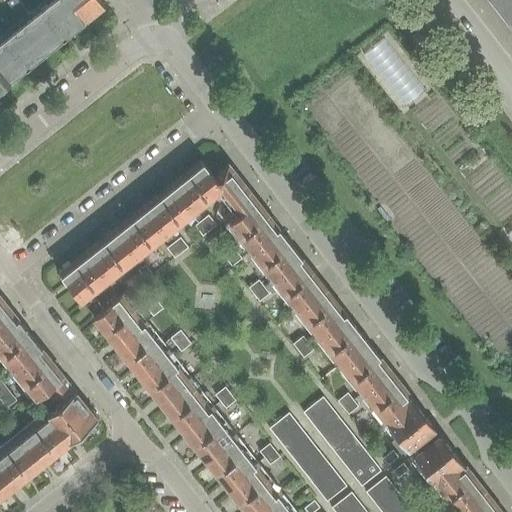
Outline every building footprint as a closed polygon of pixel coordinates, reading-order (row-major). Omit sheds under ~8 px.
[(83,20),(66,0),(50,0),(30,16),(17,0),(11,0),(8,2),(45,50),(83,20)] [(102,5),(98,0),(66,0),(83,20),(102,5)] [(511,0),(488,0),(511,30),(511,0)] [(0,69),(8,80),(27,65),(45,50),(8,2),(6,5),(21,23),(0,39),(0,69)] [(403,103),(425,88),(387,34),(366,49),(403,103)] [(290,49),(258,75),(253,79),(269,99),(274,95),(307,69),(290,49)] [(200,160),(172,182),(194,209),(214,193),(212,175),(200,160)] [(220,194),(236,214),(256,200),(227,164),(212,175),(214,193),(217,196),(220,194)] [(144,204),(165,232),(194,209),(172,182),(144,204)] [(256,200),(236,214),(236,215),(228,222),(250,250),(278,228),(256,200)] [(115,227),(137,254),(165,232),(144,204),(115,227)] [(215,224),(207,215),(200,220),(208,230),(215,224)] [(208,230),(200,220),(194,225),(202,235),(208,230)] [(87,250),(98,264),(108,277),(137,254),(115,227),(87,250)] [(250,250),(273,279),(300,257),(278,228),(250,250)] [(179,237),(173,242),(181,252),(187,247),(179,237)] [(174,257),(181,252),(173,242),(166,247),(174,257)] [(87,250),(58,272),(69,286),(98,264),(87,250)] [(241,257),(235,251),(226,259),(231,265),(241,257)] [(273,279),(295,307),(323,285),(300,257),(273,279)] [(108,277),(98,264),(69,286),(79,299),(108,277)] [(152,274),(144,264),(138,269),(145,279),(152,274)] [(258,279),(248,287),(253,294),(263,286),(258,279)] [(323,285),(295,307),(318,335),(345,314),(323,285)] [(253,294),(258,301),(268,293),(263,286),(253,294)] [(93,316),(114,343),(142,322),(120,294),(93,316)] [(0,332),(17,319),(0,297),(0,332)] [(84,306),(93,316),(102,309),(94,298),(84,306)] [(162,307),(156,301),(147,308),(153,315),(162,307)] [(345,314),(318,335),(340,364),(368,342),(345,314)] [(0,332),(0,353),(12,369),(40,347),(17,319),(0,332)] [(137,372),(164,350),(142,322),(114,343),(137,372)] [(175,344),(184,336),(179,329),(169,337),(175,344)] [(184,336),(175,344),(180,350),(189,343),(184,336)] [(293,343),(298,350),(308,342),(303,336),(293,343)] [(175,344),(169,337),(163,342),(168,349),(175,344)] [(313,349),(308,342),(298,350),(303,357),(313,349)] [(340,364),(362,392),(390,371),(368,342),(340,364)] [(35,398),(42,393),(63,376),(40,347),(12,369),(35,398)] [(159,401),(187,379),(164,350),(137,372),(159,401)] [(390,371),(362,392),(385,421),(412,399),(390,371)] [(41,407),(46,413),(59,429),(87,406),(63,376),(42,393),(48,402),(41,407)] [(16,399),(0,379),(0,399),(6,407),(16,399)] [(181,429),(209,407),(187,379),(159,401),(181,429)] [(220,401),(229,393),(224,386),(214,394),(220,401)] [(342,407),(352,399),(346,392),(337,400),(342,407)] [(229,393),(220,401),(225,407),(235,399),(229,393)] [(322,396),(312,404),(317,411),(327,403),(322,396)] [(352,399),(342,407),(347,413),(357,405),(352,399)] [(412,399),(385,421),(407,449),(434,427),(412,399)] [(327,403),(317,411),(323,417),(332,409),(327,403)] [(312,404),(302,411),(308,418),(317,411),(312,404)] [(96,418),(87,406),(59,429),(68,441),(96,418)] [(181,429),(204,458),(232,436),(209,407),(181,429)] [(332,409),(323,417),(328,424),(338,416),(332,409)] [(317,411),(308,418),(313,425),(323,417),(317,411)] [(288,412),(278,420),(283,426),(293,419),(288,412)] [(68,441),(59,429),(46,413),(18,436),(40,463),(68,441)] [(338,416),(328,424),(333,430),(343,423),(338,416)] [(323,417),(313,425),(318,431),(328,424),(323,417)] [(293,419),(283,426),(289,433),(298,425),(293,419)] [(278,420),(268,427),(274,434),(283,426),(278,420)] [(343,423),(333,430),(338,437),(348,429),(343,423)] [(328,424),(318,431),(323,438),(333,430),(328,424)] [(298,425),(289,433),(294,440),(304,432),(298,425)] [(283,426),(274,434),(279,441),(289,433),(283,426)] [(348,429),(338,437),(343,444),(353,436),(348,429)] [(333,430),(323,438),(329,445),(338,437),(333,430)] [(304,432),(294,440),(299,446),(309,439),(304,432)] [(289,433),(279,441),(284,447),(294,440),(289,433)] [(462,462),(439,433),(411,454),(434,484),(462,462)] [(18,436),(0,450),(0,470),(12,485),(40,463),(18,436)] [(226,486),(254,465),(232,436),(204,458),(226,486)] [(353,436),(343,444),(349,450),(358,443),(353,436)] [(338,437),(329,445),(334,451),(343,444),(338,437)] [(309,439),(299,446),(304,453),(314,445),(309,439)] [(294,440),(284,447),(289,454),(299,446),(294,440)] [(264,457),(273,449),(268,443),(259,450),(264,457)] [(358,443),(349,450),(354,457),(364,449),(358,443)] [(343,444),(334,451),(339,458),(349,450),(343,444)] [(314,445),(304,453),(309,459),(319,452),(314,445)] [(299,446),(289,454),(294,460),(304,453),(299,446)] [(273,449),(264,457),(269,463),(278,455),(273,449)] [(364,449),(354,457),(359,463),(369,456),(364,449)] [(397,456),(392,449),(382,457),(388,463),(397,456)] [(349,450),(339,458),(344,465),(354,457),(349,450)] [(319,452),(309,459),(315,466),(324,458),(319,452)] [(304,453),(294,460),(300,467),(309,459),(304,453)] [(359,463),(349,471),(360,485),(370,477),(380,469),(369,456),(359,463)] [(354,457),(344,465),(349,471),(359,463),(354,457)] [(324,458),(315,466),(320,473),(329,465),(324,458)] [(309,459),(300,467),(305,474),(315,466),(309,459)] [(407,469),(402,462),(392,470),(398,477),(407,469)] [(434,484),(456,511),(484,490),(462,462),(434,484)] [(246,511),(252,511),(277,493),(254,465),(226,486),(246,511)] [(329,465),(320,473),(325,479),(335,472),(329,465)] [(315,466),(305,474),(310,480),(320,473),(315,466)] [(0,494),(12,485),(0,470),(0,494)] [(335,472),(325,479),(330,486),(340,478),(335,472)] [(320,473),(310,480),(315,487),(325,479),(320,473)] [(375,484),(380,490),(390,483),(384,476),(375,484)] [(340,478),(330,486),(335,492),(345,485),(340,478)] [(325,479),(315,487),(320,493),(330,486),(325,479)] [(385,497),(395,489),(390,483),(380,490),(385,497)] [(365,491),(370,498),(380,490),(375,484),(365,491)] [(330,486),(320,493),(326,500),(335,492),(330,486)] [(385,497),(390,503),(400,496),(395,489),(385,497)] [(376,504),(385,497),(380,490),(370,498),(376,504)] [(501,511),(484,490),(456,511),(501,511)] [(350,491),(341,499),(346,506),(356,498),(350,491)] [(252,511),(291,511),(277,493),(252,511)] [(396,510),(405,503),(400,496),(390,503),(396,510)] [(376,504),(381,511),(390,503),(385,497),(376,504)] [(356,498),(346,506),(350,511),(351,511),(361,504),(356,498)] [(341,499),(331,507),(335,511),(337,511),(346,506),(341,499)] [(310,511),(318,506),(313,500),(303,508),(306,511),(310,511)] [(381,511),(393,511),(396,510),(390,503),(381,511)] [(396,510),(397,511),(406,511),(410,509),(405,503),(396,510)]
